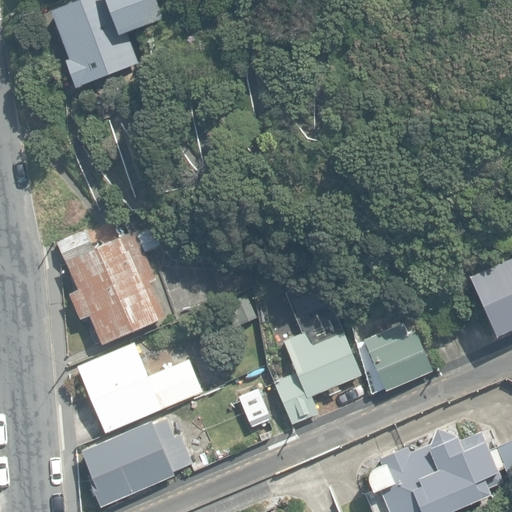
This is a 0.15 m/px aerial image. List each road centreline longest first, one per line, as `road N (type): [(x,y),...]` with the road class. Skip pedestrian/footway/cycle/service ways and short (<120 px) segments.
road 1 (residential): [(153,511),(511,366)]
road 2 (residential): [(0,173),(33,511)]
